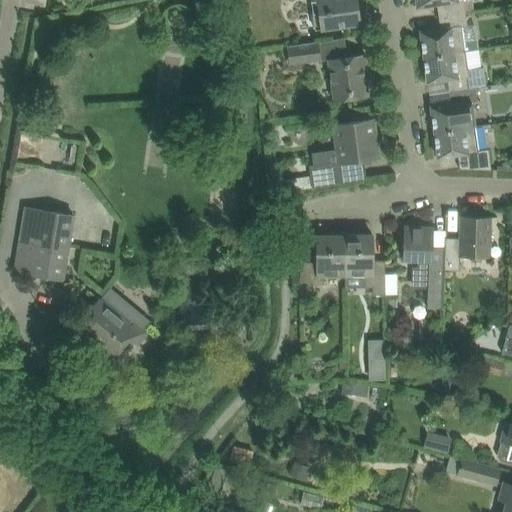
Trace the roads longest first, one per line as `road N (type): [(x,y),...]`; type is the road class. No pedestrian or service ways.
road 1 (residential): [(419,192),(387,0)]
road 2 (unclassified): [(128,511),(0,400)]
road 3 (residential): [(300,213),(419,192)]
